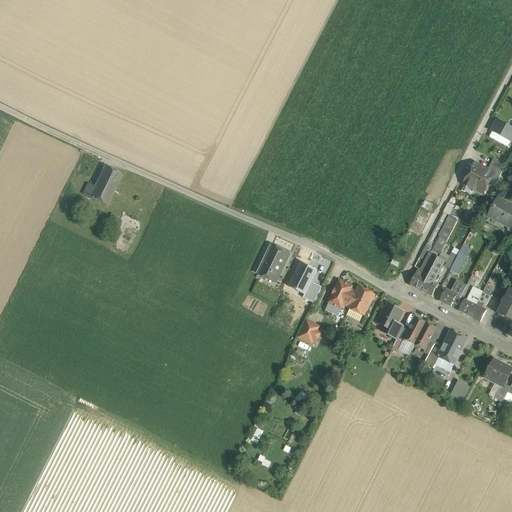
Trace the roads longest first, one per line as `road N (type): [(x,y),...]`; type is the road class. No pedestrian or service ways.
road 1 (residential): [(85,149),(511,347)]
road 2 (track): [(397,291),(511,70)]
